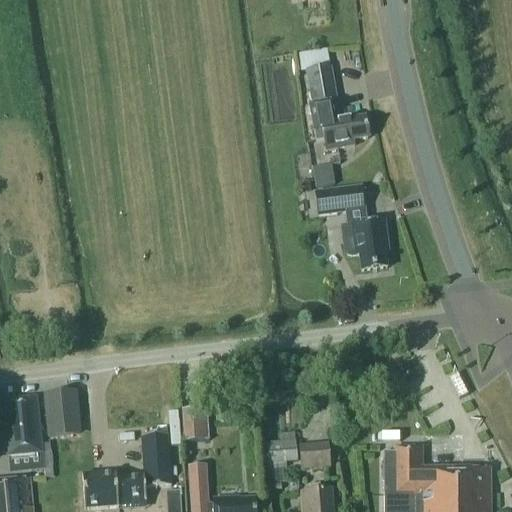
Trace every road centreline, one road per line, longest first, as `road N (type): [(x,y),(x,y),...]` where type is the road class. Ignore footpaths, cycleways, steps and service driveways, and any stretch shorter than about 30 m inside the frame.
road 1 (unclassified): [(481,313),(0,380)]
road 2 (unclassified): [(481,313),(434,183),(391,0)]
road 3 (unknown): [(396,325),(468,463)]
